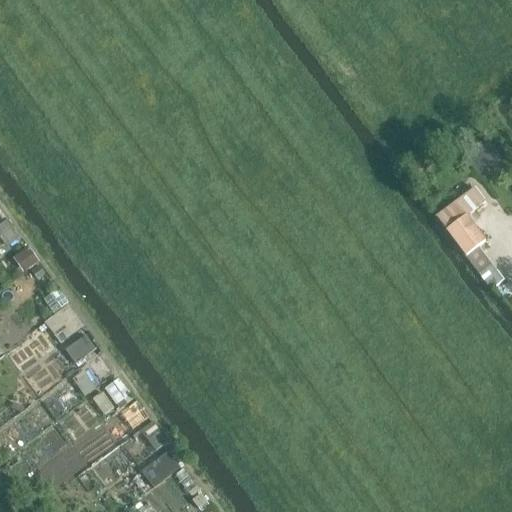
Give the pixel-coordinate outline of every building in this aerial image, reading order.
[(487,138),(462,156),(476,177),(502,159),(487,138)] [(437,217),(493,291),(505,281),(480,247),(487,242),(469,218),(487,204),(475,189),(437,217)] [(0,207),(0,229),(9,246),(21,240),(3,206),(0,207)] [(22,271),(40,263),(33,247),(16,255),(22,271)] [(58,290),(47,300),(57,312),(45,323),(69,349),(92,328),(58,290)] [(89,335),(67,349),(76,363),(98,350),(89,335)] [(102,352),(89,361),(101,379),(115,370),(102,352)] [(89,371),(76,375),(83,395),(96,390),(89,371)] [(119,377),(105,388),(120,408),(135,396),(119,377)] [(107,412),(115,407),(104,392),(96,398),(107,412)] [(137,436),(144,432),(157,450),(169,441),(143,405),(124,418),(137,436)] [(147,471),(156,485),(180,471),(171,456),(147,471)]
